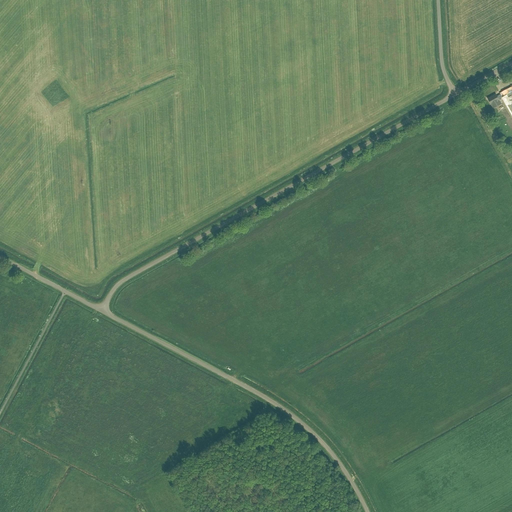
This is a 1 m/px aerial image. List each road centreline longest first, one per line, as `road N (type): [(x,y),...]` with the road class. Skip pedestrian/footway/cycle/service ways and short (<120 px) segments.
road 1 (unclassified): [(102,310),(131,274),(455,94)]
road 2 (unclassified): [(366,511),(335,458),(294,417),(102,310)]
